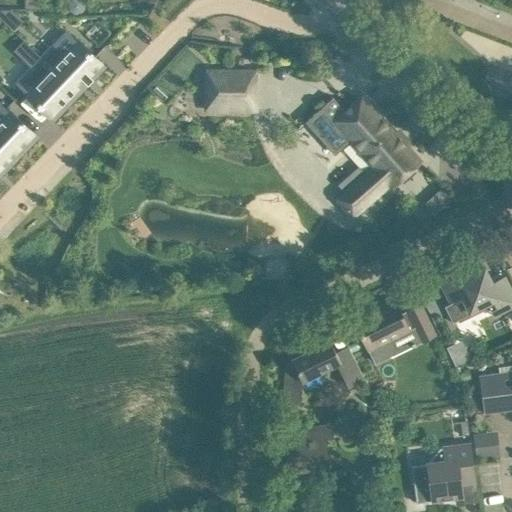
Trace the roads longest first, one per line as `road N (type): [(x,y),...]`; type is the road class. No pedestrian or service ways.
road 1 (unclassified): [(251,511),(251,354),(267,323),(493,212),(511,195)]
road 2 (residential): [(337,11),(310,26),(226,11),(195,18),(0,216)]
road 3 (residential): [(511,157),(447,124),(337,11)]
